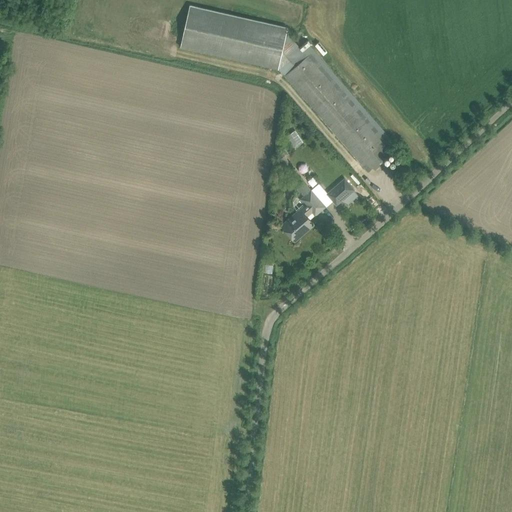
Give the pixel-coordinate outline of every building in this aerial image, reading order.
[(287,32),(288,27),(189,5),(180,47),(278,70),(285,76),(362,164),(368,171),(394,149),(395,148),(397,146),(307,42),(305,43),(300,47),(297,44),(287,32)] [(288,140),(293,148),(303,142),(298,133),(288,140)] [(290,164),(285,155),(278,159),(283,168),(290,164)] [(326,194),(336,206),(355,190),(344,178),(326,194)] [(325,206),(319,199),(316,196),(311,189),(300,199),(305,205),(282,226),(295,241),(314,224),(307,216),(312,212),(315,215),(325,206)]
